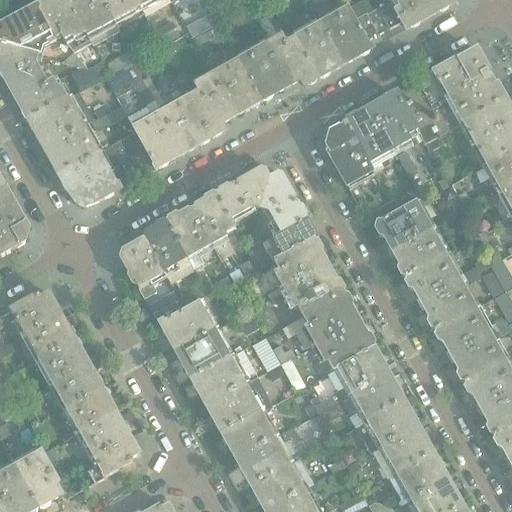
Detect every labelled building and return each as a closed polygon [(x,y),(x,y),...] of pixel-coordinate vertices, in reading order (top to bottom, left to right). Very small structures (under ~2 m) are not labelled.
[(87,39),(65,0),(59,0),(0,31),(0,46),(39,58),(41,49),(60,38),(63,42),(74,55),(91,46),(87,39)] [(140,11),(134,0),(65,0),(87,39),(95,35),(113,26),(115,29),(142,15),(140,11)] [(134,0),(140,11),(161,0),(169,0),(172,5),(180,0),(179,0),(134,0)] [(258,6),(254,0),(238,0),(237,1),(244,14),(258,6)] [(287,9),(281,0),(272,0),(280,14),(287,9)] [(370,52),(451,7),(447,0),(392,0),(382,6),(383,8),(367,17),(366,15),(365,16),(360,6),(348,13),(353,23),(370,52)] [(260,19),(254,9),(246,14),(251,24),(260,19)] [(321,17),(316,9),(312,11),(317,19),(321,17)] [(370,52),(353,23),(348,13),(347,12),(295,40),(318,81),(370,52)] [(209,17),(198,22),(204,34),(215,28),(209,17)] [(233,32),(228,23),(220,28),(225,37),(233,32)] [(172,24),(154,34),(161,48),(179,38),(172,24)] [(205,35),(194,41),(197,48),(208,43),(205,35)] [(318,81),(295,40),(281,48),(278,42),(239,63),(262,103),(301,82),(305,89),(318,81)] [(47,86),(36,67),(39,58),(0,46),(0,73),(30,127),(80,98),(78,95),(68,101),(67,102),(60,90),(56,92),(52,84),(47,86)] [(146,63),(140,53),(136,56),(131,46),(127,48),(138,67),(146,63)] [(175,54),(170,46),(162,51),(167,59),(175,54)] [(504,102),(480,58),(476,52),(470,56),(395,97),(416,135),(423,147),(435,141),(461,127),(504,102)] [(91,74),(74,55),(62,66),(91,74)] [(112,80),(136,69),(128,55),(118,61),(119,62),(106,70),(112,80)] [(262,103),(239,63),(198,86),(202,93),(188,101),(211,141),(224,134),(220,127),(262,103)] [(106,73),(101,65),(91,70),(93,75),(99,76),(106,73)] [(157,171),(211,141),(188,101),(181,90),(161,102),(148,79),(143,82),(136,69),(112,80),(106,83),(116,101),(136,90),(147,109),(153,120),(134,131),(135,134),(157,171)] [(416,135),(395,97),(338,129),(339,130),(329,136),(325,149),(329,155),(328,156),(356,206),(364,201),(355,184),(372,175),(368,169),(394,154),(409,146),(406,141),(416,135)] [(84,129),(94,123),(80,98),(30,127),(59,178),(99,156),(95,148),(84,129)] [(511,153),(511,115),(504,102),(461,127),(485,169),(511,153)] [(111,115),(106,106),(93,113),(98,122),(111,115)] [(96,133),(125,116),(121,109),(111,115),(98,122),(91,126),(96,133)] [(157,171),(135,134),(106,151),(110,159),(115,156),(127,177),(139,171),(144,179),(157,171)] [(511,153),(485,169),(511,217),(511,153)] [(418,174),(406,154),(399,158),(411,178),(418,174)] [(119,193),(99,156),(59,178),(68,194),(77,208),(85,210),(101,203),(119,193)] [(305,221),(280,176),(272,180),(269,179),(267,179),(263,171),(218,197),(232,223),(253,210),(269,215),(280,235),(305,221)] [(377,227),(416,205),(417,206),(422,203),(415,190),(370,216),(371,216),(377,227)] [(0,259),(23,246),(28,230),(7,193),(0,196),(0,259)] [(470,204),(464,194),(457,198),(462,208),(470,204)] [(237,231),(232,223),(218,197),(167,225),(189,263),(193,271),(203,265),(199,257),(228,241),(226,237),(237,231)] [(486,210),(497,203),(494,198),(483,204),(486,210)] [(446,258),(417,206),(416,205),(377,227),(377,228),(376,232),(379,238),(384,239),(400,268),(399,273),(404,282),(446,258)] [(446,224),(443,219),(434,223),(437,228),(446,224)] [(316,241),(305,221),(280,235),(281,237),(273,241),(283,259),(313,243),(316,241)] [(449,229),(446,224),(437,228),(440,234),(449,229)] [(189,263),(167,225),(133,245),(132,248),(133,249),(123,255),(121,261),(144,302),(157,295),(151,284),(189,263)] [(273,264),(264,247),(255,231),(248,253),(259,272),(273,264)] [(343,297),(326,266),(313,243),(283,259),(274,264),(279,273),(274,276),(294,312),(298,310),(303,319),(343,297)] [(476,311),(447,259),(446,258),(404,282),(409,291),(413,292),(429,321),(428,325),(433,335),(476,311)] [(256,274),(250,262),(239,268),(245,279),(256,274)] [(467,281),(478,275),(475,270),(465,276),(467,281)] [(470,286),(481,280),(478,275),(467,281),(470,286)] [(217,289),(229,283),(227,279),(215,285),(217,289)] [(511,281),(511,280),(501,286),(506,295),(511,291),(511,281)] [(270,302),(278,297),(276,293),(267,297),(270,302)] [(167,298),(148,308),(153,318),(155,317),(154,316),(176,304),(176,305),(178,303),(177,300),(173,294),(167,298)] [(188,295),(180,299),(184,307),(186,307),(192,303),(188,295)] [(75,342),(63,321),(49,296),(40,301),(38,298),(35,300),(35,299),(10,314),(38,364),(75,342)] [(281,303),(279,298),(278,297),(270,302),(273,308),(281,303)] [(373,351),(356,321),(343,297),(303,319),(308,328),(304,331),(323,366),(326,365),(328,363),(334,373),(373,351)] [(190,310),(187,306),(179,311),(176,305),(176,304),(154,316),(155,317),(161,327),(190,310)] [(229,360),(198,305),(190,310),(161,327),(162,329),(161,332),(164,338),(167,339),(185,370),(184,374),(187,379),(190,380),(191,382),(229,360)] [(511,322),(511,310),(511,309),(502,315),(507,325),(511,322)] [(500,339),(511,333),(505,322),(494,328),(487,332),(476,311),(433,335),(438,344),(443,345),(453,363),(459,374),(458,378),(463,387),(505,364),(492,340),(498,336),(500,339)] [(222,329),(232,323),(230,319),(220,325),(222,329)] [(224,333),(234,327),(232,323),(222,329),(224,333)] [(0,379),(9,375),(1,361),(21,350),(16,342),(7,347),(0,351),(0,379)] [(101,390),(87,364),(75,342),(38,364),(64,411),(101,390)] [(279,367),(265,342),(252,349),(266,375),(279,367)] [(403,404),(389,380),(373,351),(334,373),(343,391),(327,400),(328,401),(313,409),(323,426),(346,413),(350,419),(349,420),(355,431),(363,426),(403,404)] [(281,367),(295,359),(291,352),(277,360),(281,367)] [(260,415),(229,360),(191,382),(192,383),(191,387),(194,392),(198,393),(215,425),(214,428),(217,433),(221,434),(222,436),(260,415)] [(305,389),(291,362),(280,368),(295,395),(305,389)] [(511,430),(511,376),(506,365),(505,364),(463,387),(468,396),(472,398),(480,412),(488,427),(487,431),(493,441),(511,430)] [(284,377),(280,369),(267,376),(272,384),(284,377)] [(31,384),(9,396),(15,407),(36,395),(31,384)] [(39,401),(50,394),(48,390),(36,396),(39,401)] [(129,439),(117,418),(101,390),(64,411),(92,460),(95,459),(129,439)] [(432,456),(417,430),(403,404),(363,426),(369,437),(361,442),(370,456),(373,455),(387,481),(432,456)] [(316,418),(310,407),(303,410),(310,422),(316,418)] [(289,467),(260,415),(222,436),(223,438),(222,441),(225,446),(228,447),(245,477),(244,480),(247,486),(250,487),(251,488),(289,467)] [(296,438),(293,432),(292,430),(281,437),(285,444),(296,438)] [(511,430),(493,441),(497,449),(502,450),(511,469),(511,468),(511,430)] [(132,465),(130,461),(139,457),(129,439),(95,459),(92,460),(96,467),(85,474),(93,487),(129,467),(129,466),(132,465)] [(60,460),(56,453),(45,459),(49,466),(60,460)] [(60,490),(55,481),(41,456),(15,470),(38,510),(39,510),(43,510),(48,507),(50,504),(59,498),(61,501),(65,498),(60,490)] [(455,511),(461,509),(445,479),(432,456),(387,481),(388,482),(388,481),(403,507),(407,505),(411,511),(455,511)] [(345,469),(341,461),(328,468),(333,476),(345,469)] [(363,479),(356,466),(355,464),(346,469),(354,484),(363,479)] [(314,511),(289,467),(251,488),(252,490),(251,493),(254,499),(258,500),(264,511),(314,511)] [(38,510),(15,470),(0,478),(0,511),(36,511),(37,511),(38,510)] [(340,511),(358,511),(367,507),(360,496),(338,508),(340,511)]
